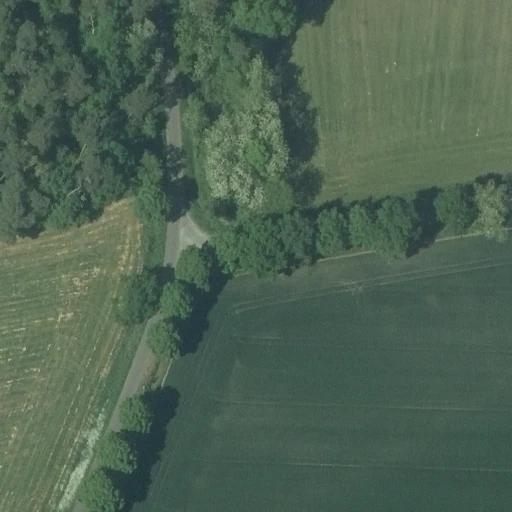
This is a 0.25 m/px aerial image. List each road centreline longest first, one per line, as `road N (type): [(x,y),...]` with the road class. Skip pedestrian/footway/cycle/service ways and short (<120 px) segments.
road 1 (unclassified): [(511,208),(178,262)]
road 2 (unclassified): [(178,262),(80,511)]
road 3 (unclassified): [(178,262),(170,122),(143,0)]
